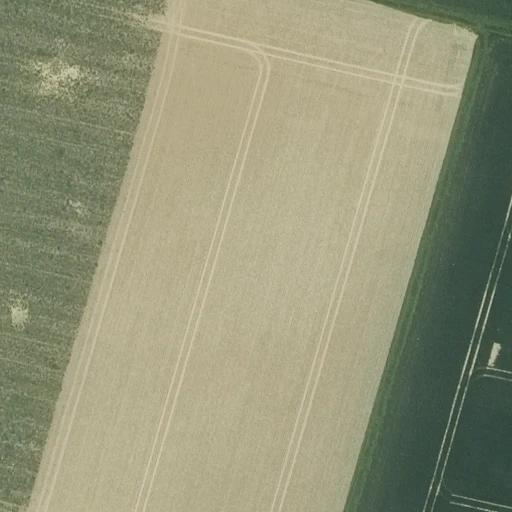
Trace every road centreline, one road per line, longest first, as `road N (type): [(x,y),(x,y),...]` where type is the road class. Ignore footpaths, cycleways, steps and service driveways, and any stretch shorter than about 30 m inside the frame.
road 1 (track): [(484,25),(347,511)]
road 2 (track): [(370,0),(511,31)]
